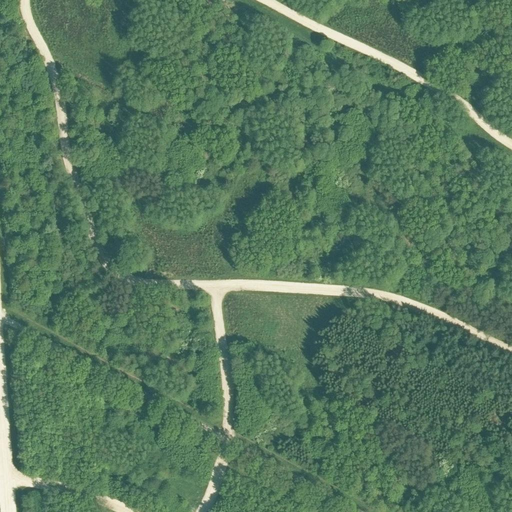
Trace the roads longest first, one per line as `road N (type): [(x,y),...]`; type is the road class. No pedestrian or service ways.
road 1 (track): [(25,0),(53,69),(67,151),(101,258),(128,281),(212,286),(228,440),(203,511)]
road 2 (unknown): [(212,286),(416,303),(511,353)]
road 3 (track): [(511,144),(460,101),(264,0)]
road 4 (track): [(5,477),(127,511)]
